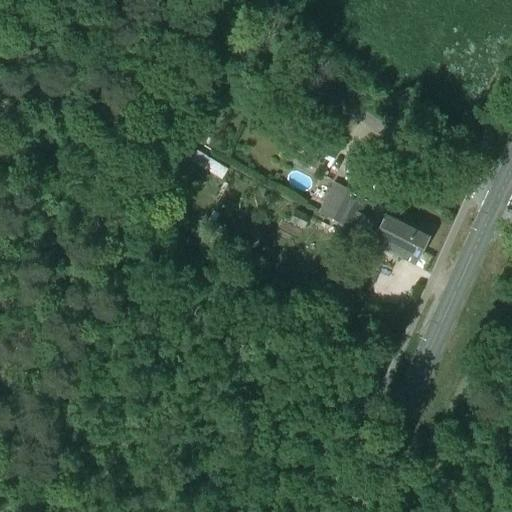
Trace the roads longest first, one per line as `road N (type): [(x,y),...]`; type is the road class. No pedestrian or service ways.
road 1 (unclassified): [(497,197),(189,0)]
road 2 (primary): [(357,511),(497,197)]
